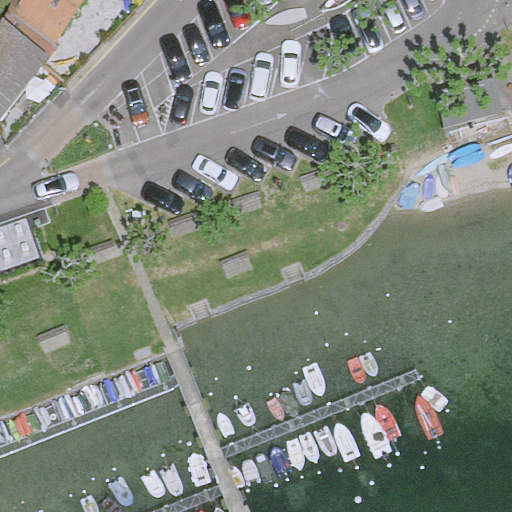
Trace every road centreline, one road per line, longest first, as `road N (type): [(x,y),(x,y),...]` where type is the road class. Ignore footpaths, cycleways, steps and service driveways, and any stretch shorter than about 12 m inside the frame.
road 1 (residential): [(0,205),(339,96),(453,28),(465,4)]
road 2 (residential): [(181,0),(0,187)]
